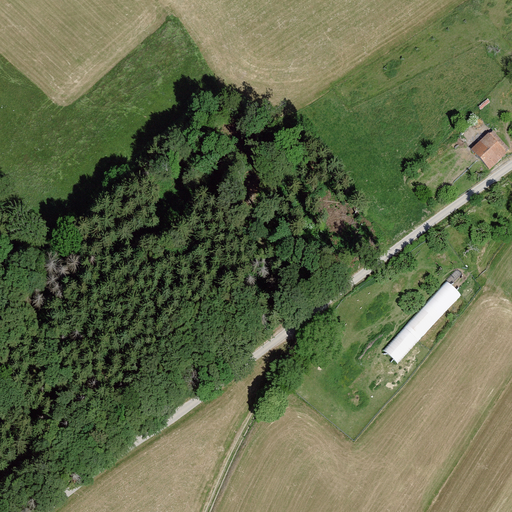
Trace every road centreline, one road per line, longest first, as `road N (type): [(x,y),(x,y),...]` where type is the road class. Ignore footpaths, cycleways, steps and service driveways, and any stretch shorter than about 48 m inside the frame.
road 1 (residential): [(51,511),(511,164)]
road 2 (track): [(324,301),(260,388),(204,511)]
